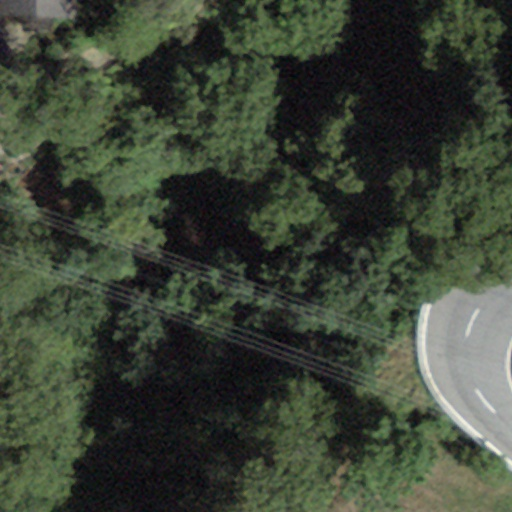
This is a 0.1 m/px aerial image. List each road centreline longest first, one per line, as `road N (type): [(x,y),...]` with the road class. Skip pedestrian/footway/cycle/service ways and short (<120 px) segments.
road 1 (track): [(10,115),(183,0)]
road 2 (tertiary): [(511,432),(482,405),(466,373),(474,314),(511,283)]
